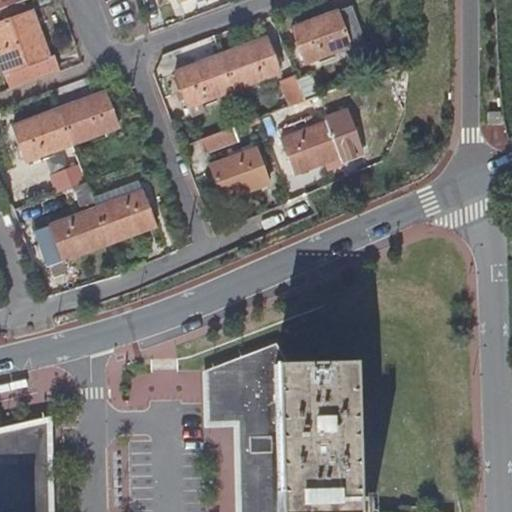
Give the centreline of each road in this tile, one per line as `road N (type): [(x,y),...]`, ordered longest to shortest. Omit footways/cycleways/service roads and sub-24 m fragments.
road 1 (residential): [(82,341),(480,181)]
road 2 (residential): [(501,511),(494,260),(480,181)]
road 3 (residential): [(201,251),(128,57)]
road 4 (residential): [(19,315),(136,281),(201,251)]
road 5 (residential): [(466,0),(467,135),(480,181)]
road 6 (residential): [(82,341),(91,511)]
road 7 (residential): [(280,0),(128,57)]
